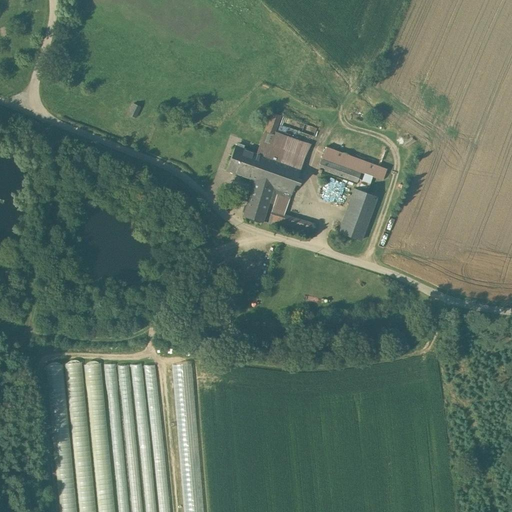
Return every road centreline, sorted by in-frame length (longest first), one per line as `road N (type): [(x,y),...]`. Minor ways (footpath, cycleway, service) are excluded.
road 1 (residential): [(511,307),(445,295),(238,223),(186,174),(0,101)]
road 2 (track): [(221,211),(152,319),(132,332),(30,326),(34,276),(0,263)]
